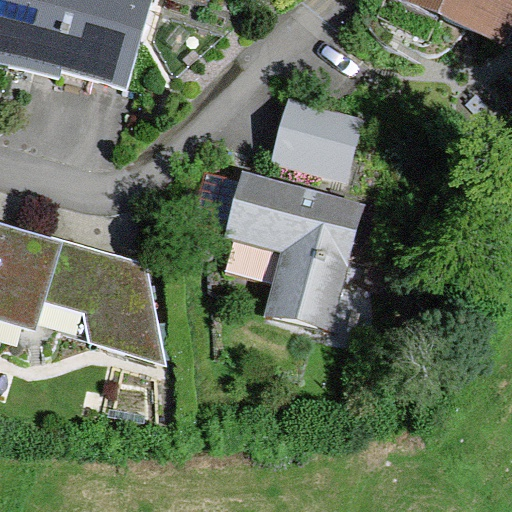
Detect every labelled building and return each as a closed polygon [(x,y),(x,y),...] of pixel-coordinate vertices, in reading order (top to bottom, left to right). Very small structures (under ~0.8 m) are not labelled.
[(155,0),(0,0),(0,74),(62,91),(63,85),(128,102),(155,0)] [(511,42),(511,0),(378,0),(375,7),(504,62),(511,42)] [(289,106),(272,173),(348,192),(365,125),(289,106)] [(357,219),(247,189),(232,241),(291,258),(272,322),(324,336),(357,219)] [(141,274),(0,236),(0,343),(30,352),(41,310),(89,323),(99,361),(164,385),(141,274)]
